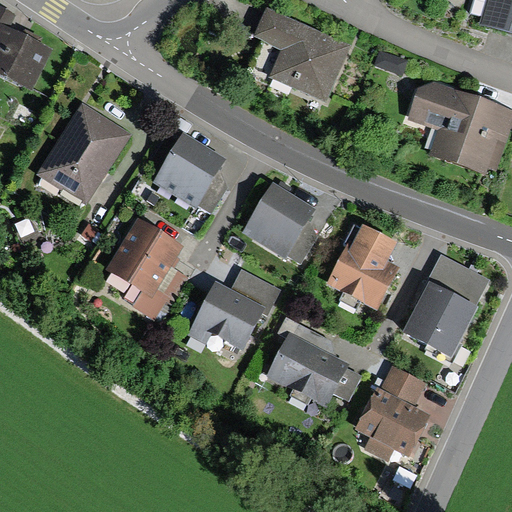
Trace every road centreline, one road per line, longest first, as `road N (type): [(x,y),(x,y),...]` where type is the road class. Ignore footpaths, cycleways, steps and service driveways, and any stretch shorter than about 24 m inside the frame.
road 1 (residential): [(115,48),(316,167),(511,241)]
road 2 (residential): [(426,511),(511,330)]
road 3 (residential): [(345,0),(511,76)]
